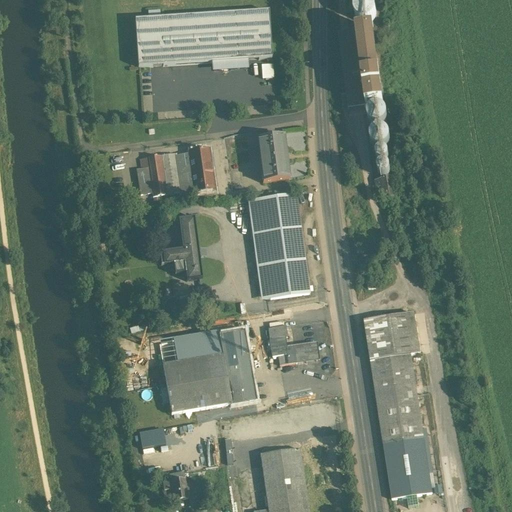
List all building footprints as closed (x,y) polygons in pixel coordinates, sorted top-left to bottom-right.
[(375,19),(376,13),(374,8),(370,4),(365,3),(360,4),(356,8),(354,14),(356,19),(360,23),(365,24),(371,23),(375,19)] [(160,12),(148,13),(148,21),(160,20),(160,12)] [(148,21),(135,22),(138,69),(272,60),(268,13),(160,20),(148,21)] [(373,30),(338,35),(348,111),(383,106),(373,30)] [(262,66),(262,80),(274,80),(274,65),(262,66)] [(385,123),(386,119),(385,114),(381,110),(377,109),(372,110),(368,114),(367,119),(368,124),(372,127),(377,128),(382,127),(385,123)] [(389,146),(390,141),(388,136),(385,132),(380,131),(375,132),(371,136),(370,141),(371,146),(375,150),(380,151),(385,150),(389,146)] [(270,139),(257,141),(260,141),(265,183),(263,184),(289,181),(283,137),(282,138),(270,139)] [(238,144),(232,147),(233,154),(240,156),(245,152),(245,146),(238,144)] [(188,154),(188,155),(191,172),(194,194),(214,191),(208,151),(188,154)] [(388,162),(389,159),(388,155),(386,153),(382,152),(379,153),(377,156),(376,159),(377,162),(379,164),(382,165),(386,164),(388,162)] [(176,155),(161,158),(167,197),(194,194),(191,172),(185,172),(182,156),(177,157),(176,155)] [(185,172),(191,172),(188,155),(182,156),(185,172)] [(161,158),(146,160),(152,195),(152,199),(167,197),(161,158)] [(146,160),(139,161),(145,196),(152,195),(146,160)] [(389,175),(390,172),(389,169),(387,167),(384,166),(381,167),(378,169),(378,172),(378,176),(381,178),(384,179),(387,178),(389,175)] [(392,178),(376,182),(376,181),(375,181),(376,186),(379,189),(382,188),(384,202),(394,199),(393,194),(394,194),(392,181),(392,180),(392,178)] [(297,196),(247,203),(261,302),(310,295),(297,196)] [(202,281),(194,219),(178,221),(182,251),(184,264),(186,283),(202,281)] [(100,223),(104,235),(109,233),(107,222),(106,221),(101,222),(100,223)] [(164,267),(184,264),(182,251),(162,254),(164,267)] [(420,355),(414,315),(364,322),(392,502),(407,499),(417,498),(433,495),(412,357),(420,355)] [(286,328),(268,331),(272,359),(278,358),(280,367),(296,365),(294,348),(287,349),(285,339),(287,339),(286,328)] [(244,332),(219,336),(222,357),(228,388),(253,383),(244,332)] [(207,338),(195,339),(178,340),(180,361),(209,358),(207,338)] [(222,357),(163,367),(171,416),(231,406),(228,388),(222,357)] [(253,383),(228,388),(231,406),(231,408),(257,403),(253,383)] [(227,420),(207,423),(210,443),(230,440),(228,430),(227,420)] [(180,448),(166,450),(169,470),(182,468),(180,448)] [(308,511),(300,451),(260,457),(267,511),(308,511)] [(183,468),(182,468),(169,470),(167,470),(169,483),(171,483),(184,481),(185,481),(183,468)] [(184,481),(171,483),(173,499),(174,503),(187,501),(184,481)] [(173,499),(171,483),(169,483),(161,484),(163,494),(162,494),(163,500),(173,499)] [(417,498),(407,499),(408,509),(419,508),(417,498)]
